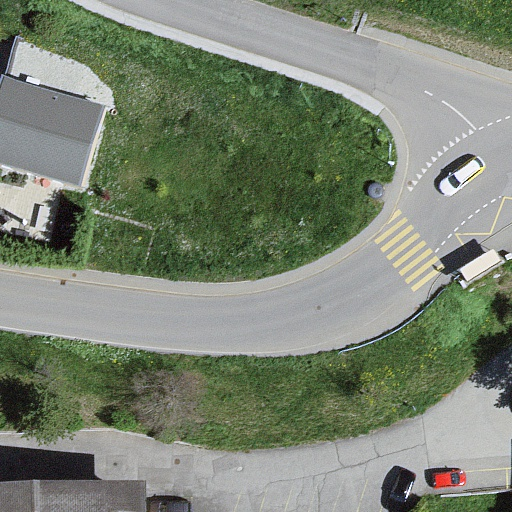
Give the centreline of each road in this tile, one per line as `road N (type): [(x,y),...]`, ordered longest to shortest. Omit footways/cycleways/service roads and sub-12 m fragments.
road 1 (tertiary): [(497,156),(441,191),(379,276),(300,313),(159,321),(0,298)]
road 2 (tertiary): [(155,0),(428,90),(497,156)]
